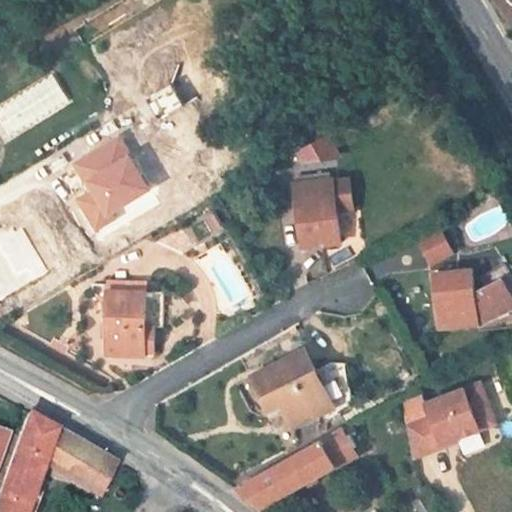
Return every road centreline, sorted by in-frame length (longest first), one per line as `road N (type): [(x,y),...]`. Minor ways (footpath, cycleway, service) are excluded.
road 1 (residential): [(372,269),(146,396),(115,432)]
road 2 (tertiary): [(0,358),(115,432)]
